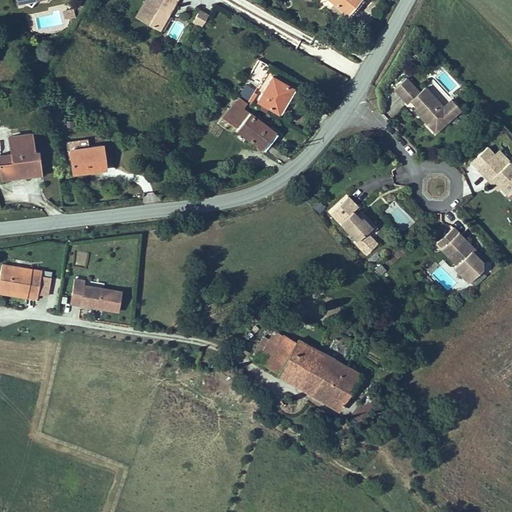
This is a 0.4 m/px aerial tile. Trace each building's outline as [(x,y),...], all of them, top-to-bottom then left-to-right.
[(172,8),(176,0),(145,0),(143,4),(149,8),(142,20),(159,30),(168,14),(166,12),(169,7),(172,8)] [(359,0),(331,0),(348,14),(359,0)] [(142,20),(149,8),(143,4),(136,17),(142,20)] [(75,17),(73,8),(67,10),(69,18),(75,17)] [(202,26),(208,15),(199,10),(193,21),(202,26)] [(278,112),(292,88),(272,76),(258,100),(264,104),(269,107),(278,112)] [(435,132),(461,109),(451,99),(443,107),(424,87),(418,93),(406,77),(394,88),(408,103),(411,99),(419,107),(421,110),(418,113),(435,132)] [(251,97),(253,92),(255,90),(246,84),(242,91),(251,97)] [(250,104),(256,94),(253,92),(251,97),(247,103),(250,104)] [(275,132),(244,108),(247,103),(239,98),(223,118),(237,128),(236,129),(262,149),(275,132)] [(39,164),(37,151),(34,151),(31,133),(9,136),(11,153),(7,154),(8,162),(0,163),(0,175),(1,178),(14,176),(14,177),(28,175),(27,166),(39,164)] [(89,146),(87,138),(69,140),(70,149),(89,146)] [(106,168),(102,145),(89,146),(70,149),(73,172),(86,170),(87,171),(106,168)] [(511,189),(511,164),(509,161),(504,165),(494,153),(478,168),(488,180),(492,177),(501,186),(508,194),(511,189)] [(0,163),(8,162),(7,154),(0,155),(0,163)] [(41,174),(39,164),(27,166),(28,175),(41,174)] [(501,186),(492,177),(488,180),(498,190),(501,186)] [(147,201),(156,200),(155,192),(145,194),(147,201)] [(371,227),(362,216),(360,218),(353,211),(358,206),(348,196),(331,212),(357,239),(355,241),(366,253),(375,246),(364,234),(371,227)] [(320,214),(325,207),(317,200),(312,207),(320,214)] [(385,210),(405,230),(415,221),(394,201),(385,210)] [(376,227),(364,214),(362,216),(371,227),(364,234),(375,246),(377,243),(368,234),(376,227)] [(471,250),(474,248),(453,227),(436,243),(457,264),(454,267),(469,282),(482,269),(482,261),(471,250)] [(482,256),(474,248),(471,250),(482,261),(482,256)] [(50,277),(51,272),(1,264),(0,271),(0,290),(6,291),(7,289),(27,292),(27,296),(37,298),(38,293),(48,295),(51,277),(50,277)] [(119,311),(122,291),(84,285),(84,280),(74,278),(72,295),(81,297),(80,304),(119,311)] [(308,309),(284,294),(283,296),(307,311),(308,309)] [(80,304),(81,297),(72,295),(70,303),(80,304)] [(307,311),(283,296),(279,301),(303,317),(307,311)] [(298,338),(296,341),(284,334),(283,335),(275,330),(258,359),(267,364),(266,366),(278,373),(291,351),(303,358),(297,369),(307,375),(300,387),(339,409),(359,374),(298,338)] [(343,340),(346,335),(336,330),(333,335),(343,340)] [(291,351),(278,373),(277,374),(300,387),(307,375),(297,369),(303,358),(291,351)] [(360,421),(375,402),(369,397),(363,405),(361,403),(351,415),(360,421)]
